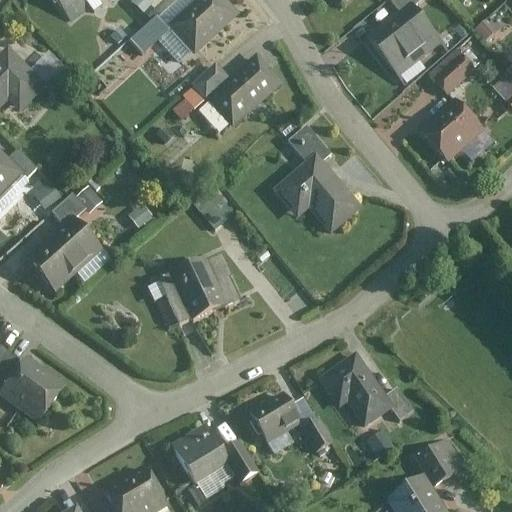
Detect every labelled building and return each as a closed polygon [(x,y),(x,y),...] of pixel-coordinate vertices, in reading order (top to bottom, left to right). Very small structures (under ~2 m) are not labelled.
[(36,0),(54,22),(82,0),(84,0),(92,9),(102,0),(36,0)] [(210,0),(198,0),(163,35),(165,37),(187,62),(230,21),(210,0)] [(442,47),(415,13),(432,1),(431,0),(391,0),(388,3),(402,21),(367,48),(395,84),(442,47)] [(165,37),(163,35),(151,21),(123,47),(138,62),(165,37)] [(45,91),(1,49),(0,49),(0,107),(1,106),(17,120),(45,91)] [(452,56),(426,82),(443,99),(468,72),(452,56)] [(279,93),(253,61),(220,87),(212,77),(175,107),(186,121),(202,109),(225,137),(279,93)] [(477,139),(451,107),(411,141),(437,173),(477,139)] [(326,163),(304,135),(289,147),(307,170),(268,200),(290,230),(304,219),(323,244),(355,218),(318,170),(326,163)] [(4,168),(0,164),(0,211),(35,175),(15,157),(4,168)] [(48,212),(65,198),(54,184),(36,198),(48,212)] [(99,255),(74,226),(87,215),(74,200),(53,219),(65,232),(20,271),(46,302),(99,255)] [(141,229),(157,220),(149,207),(133,216),(141,229)] [(511,230),(502,239),(511,251),(511,230)] [(217,313),(195,265),(155,283),(177,332),(217,313)] [(60,392),(22,362),(0,389),(0,400),(33,426),(60,392)] [(375,408),(347,363),(312,385),(332,415),(340,410),(356,435),(385,417),(393,429),(409,419),(395,395),(375,408)] [(293,428),(276,400),(243,420),(262,452),(297,432),(312,457),(332,446),(314,416),(293,428)] [(370,443),(382,459),(397,449),(384,433),(370,443)] [(257,483),(238,444),(211,457),(202,439),(171,455),(188,489),(222,472),(233,495),(257,483)] [(442,511),(429,490),(462,470),(444,439),(405,462),(416,480),(374,505),(378,511),(442,511)] [(160,511),(136,472),(96,497),(104,511),(160,511)] [(259,501),(252,511),(276,511),(277,511),(259,501)]
